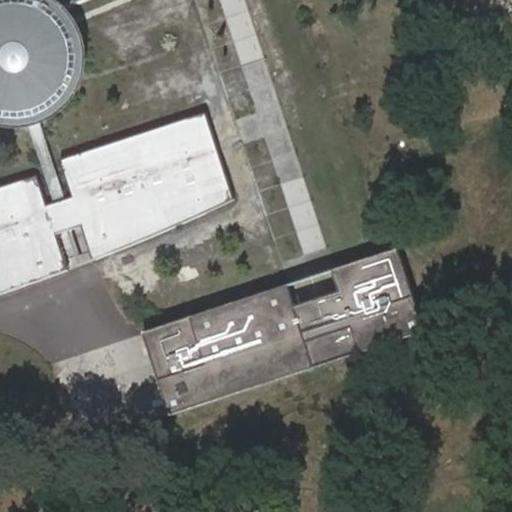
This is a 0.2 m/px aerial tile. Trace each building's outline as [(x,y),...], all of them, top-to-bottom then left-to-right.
[(0,0),(0,305),(5,304),(76,277),(65,238),(76,235),(90,230),(101,267),(138,253),(172,239),(244,206),(219,146),(209,110),(158,127),(67,155),(78,189),(80,196),(68,201),(63,183),(57,164),(47,129),(55,126),(62,121),(68,116),(72,112),(76,108),(80,101),(85,92),(87,84),(89,77),(90,70),(91,60),(90,54),(90,48),(89,42),(86,34),(84,28),(82,24),(80,20),(78,16),(73,9),(92,0),(0,0)] [(155,66),(166,101),(196,92),(185,57),(155,66)] [(376,259),(346,269),(351,283),(353,289),(330,297),(307,305),(300,285),(203,317),(156,333),(160,346),(169,371),(173,382),(174,386),(177,394),(177,395),(184,416),(192,413),(199,410),(204,409),(208,407),(214,406),(215,405),(227,401),(231,400),(280,383),(304,375),(328,367),(321,346),(328,344),(360,333),(368,330),(375,351),(423,335),(430,332),(439,329),(432,309),(431,308),(428,299),(425,291),(410,247),(408,248),(405,249),(376,259)] [(322,277),(300,285),(307,305),(330,297),(353,289),(351,283),(346,269),(322,277)] [(328,344),(321,346),(328,367),(375,351),(368,330),(360,333),(328,344)]
